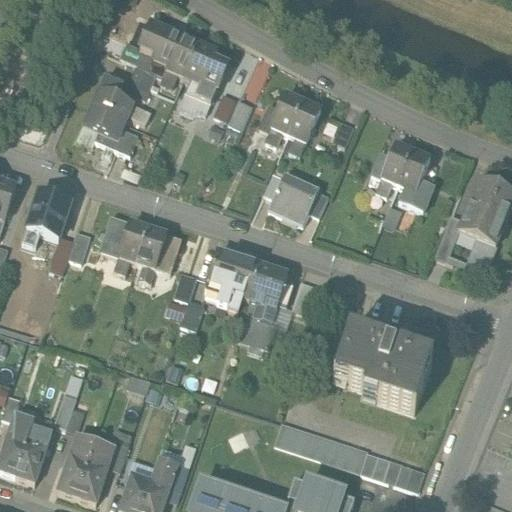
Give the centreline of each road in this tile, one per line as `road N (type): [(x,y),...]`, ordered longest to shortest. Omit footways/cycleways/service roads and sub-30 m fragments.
road 1 (residential): [(0,156),(511,326)]
road 2 (residential): [(190,0),(340,87),(511,161)]
road 3 (residential): [(511,327),(444,511)]
